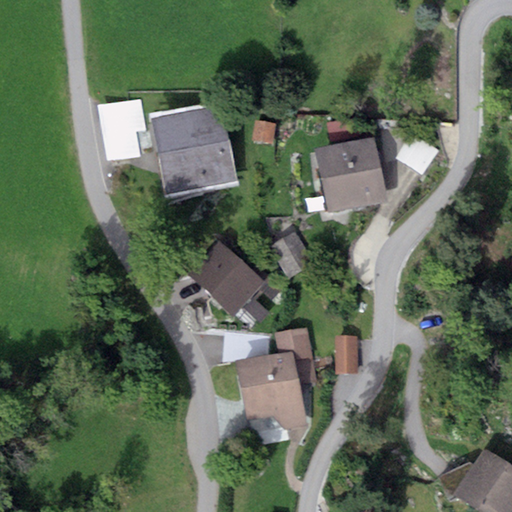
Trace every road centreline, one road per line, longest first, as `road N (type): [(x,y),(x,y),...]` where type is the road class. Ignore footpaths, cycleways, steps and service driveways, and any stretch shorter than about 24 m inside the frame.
road 1 (residential): [(511,21),(492,19),(468,51),(460,158),(444,199),(385,265),(380,361),(313,477),(314,511)]
road 2 (residential): [(208,511),(216,411),(182,327),(94,176),(72,0)]
